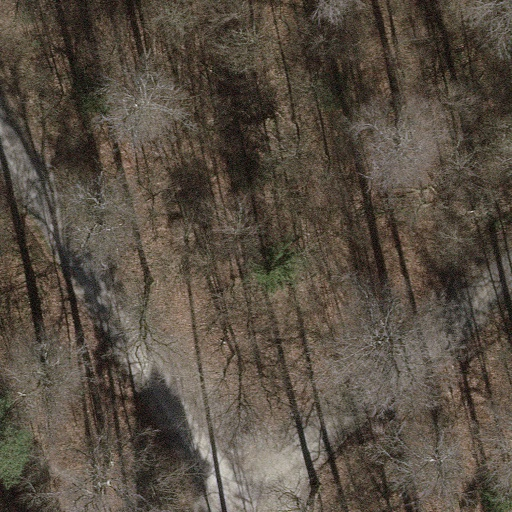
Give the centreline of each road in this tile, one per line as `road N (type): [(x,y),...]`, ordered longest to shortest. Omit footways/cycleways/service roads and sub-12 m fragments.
road 1 (track): [(249,511),(0,134)]
road 2 (track): [(511,266),(236,511)]
